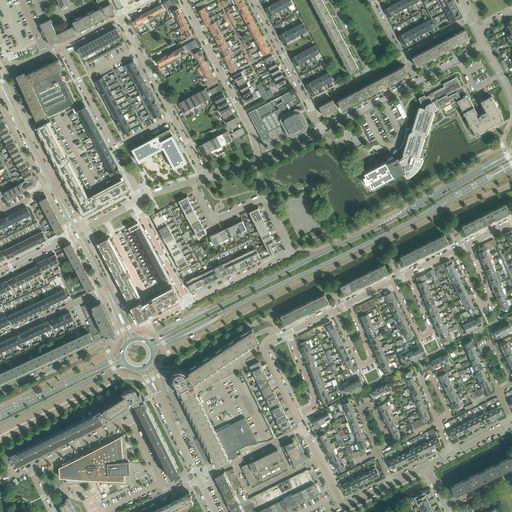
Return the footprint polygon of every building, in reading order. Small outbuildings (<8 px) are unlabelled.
[(51,19),(40,24),(41,27),(43,31),(43,32),(45,36),(46,37),(50,45),(54,43),(58,41),(60,41),(75,33),(75,32),(75,31),(77,31),(106,16),(107,17),(113,14),(112,13),(115,12),(113,9),(111,3),(110,3),(109,0),(108,0),(98,0),(99,1),(99,2),(100,5),(101,6),(102,7),(100,8),(96,10),(93,12),(88,14),(81,18),(76,20),(72,22),(74,26),(73,26),(72,27),(57,34),(55,35),(49,22),(51,20),(51,19)] [(68,0),(57,0),(60,7),(58,8),(59,9),(60,8),(64,7),(64,8),(67,7),(67,6),(70,4),(68,0)] [(246,6),(243,0),(236,4),(234,5),(236,11),(246,6)] [(284,0),(280,0),(279,1),(283,9),(288,6),(284,0)] [(328,11),(325,5),(322,0),(314,0),(312,1),(319,16),(328,11)] [(407,7),(402,0),(401,0),(398,2),(402,10),(407,7)] [(441,8),(452,2),(451,0),(444,0),(439,3),(441,8)] [(279,1),(275,3),(279,11),(283,9),(279,1)] [(394,4),(398,12),(402,10),(398,2),(394,4)] [(445,12),(455,7),(452,2),(441,8),(442,8),(445,12)] [(275,3),(270,6),(274,14),(279,11),(275,3)] [(389,7),(393,15),(398,12),(394,4),(389,7)] [(164,11),(161,5),(156,7),(160,15),(165,12),(164,11)] [(248,11),(246,6),(236,11),(237,13),(240,12),(242,14),(248,11)] [(270,6),(265,8),(270,16),(274,14),(270,6)] [(160,15),(156,7),(150,10),(155,18),(160,15)] [(181,14),(178,9),(176,10),(175,7),(169,10),(170,13),(172,12),(175,17),(181,14)] [(209,12),(206,7),(198,11),(201,16),(207,13),(209,12)] [(389,7),(384,9),(388,17),(393,15),(389,7)] [(447,17),(457,12),(455,7),(445,12),(447,17)] [(155,18),(150,10),(145,13),(149,21),(155,18)] [(251,16),(248,11),(242,14),(244,20),(251,16)] [(336,25),(333,20),(328,11),(319,16),(327,30),(336,25)] [(457,12),(447,17),(450,22),(451,21),(452,23),(456,21),(456,19),(460,17),(457,12)] [(149,21),(145,13),(140,16),(143,22),(144,24),(149,21)] [(210,18),(207,13),(201,16),(204,21),(210,18)] [(184,19),(181,14),(175,17),(178,22),(184,19)] [(143,22),(140,16),(134,19),(138,25),(143,22)] [(254,21),(251,16),(244,20),(247,25),(254,21)] [(212,23),(210,18),(204,21),(207,27),(208,26),(212,24),(212,23)] [(187,25),(184,19),(178,22),(181,28),(187,25)] [(426,22),(430,29),(435,27),(430,19),(426,22)] [(257,26),(254,21),(247,25),(250,30),(257,26)] [(218,27),(215,22),(212,23),(212,24),(208,26),(211,31),(218,27)] [(421,24),(425,32),(430,29),(426,22),(421,24)] [(303,23),(298,25),(302,33),(307,30),(303,23)] [(417,26),(421,34),(425,32),(421,24),(417,26)] [(190,30),(187,25),(181,28),(179,29),(181,34),(183,33),(190,30)] [(298,25),(293,27),(298,35),(302,33),(298,25)] [(343,40),(341,34),(336,25),(327,30),(335,45),(343,40)] [(259,31),(257,26),(250,30),(251,32),(250,32),(251,35),(259,31)] [(412,29),(416,37),(421,34),(417,26),(412,29)] [(220,32),(218,27),(211,31),(214,36),(220,32)] [(293,27),(289,30),(293,38),(298,35),(293,27)] [(116,28),(108,32),(114,42),(121,38),(116,28)] [(408,31),(412,39),(416,37),(412,29),(408,31)] [(469,38),(465,29),(451,37),(456,45),(469,38)] [(192,35),(190,30),(183,33),(186,38),(192,35)] [(289,30),(284,32),(289,40),(293,38),(289,30)] [(223,37),(222,35),(225,34),(223,31),(220,32),(214,36),(216,41),(223,37)] [(262,36),(259,31),(251,35),(253,38),(254,38),(255,40),(262,36)] [(403,34),(407,41),(412,39),(408,31),(403,34)] [(108,32),(100,37),(105,47),(114,42),(108,32)] [(284,32),(280,35),(284,43),(289,40),(284,32)] [(403,34),(399,36),(403,44),(407,41),(403,34)] [(256,46),(258,45),(265,42),(262,36),(255,40),(253,41),(256,46)] [(100,37),(92,41),(97,51),(105,47),(100,37)] [(226,43),(223,37),(216,41),(219,46),(226,43)] [(456,45),(451,37),(438,44),(443,52),(456,45)] [(351,54),(348,49),(343,40),(335,45),(342,59),(351,54)] [(92,41),(83,46),(88,55),(97,51),(92,41)] [(219,46),(222,51),(230,47),(231,46),(228,41),(226,43),(219,46)] [(267,47),(265,42),(258,45),(261,50),(267,47)] [(443,52),(438,44),(425,51),(430,59),(443,52)] [(189,53),(188,51),(187,48),(185,45),(183,46),(177,49),(182,58),(189,53)] [(315,45),(310,48),(314,56),(319,53),(315,45)] [(83,46),(78,49),(83,58),(88,55),(83,46)] [(233,52),(230,47),(222,51),(224,56),(225,56),(229,54),(231,53),(233,52)] [(270,52),(267,47),(261,50),(263,56),(270,52)] [(310,48),(306,50),(310,58),(314,56),(310,48)] [(182,58),(177,49),(172,52),(175,58),(177,60),(182,58)] [(203,56),(201,50),(199,51),(198,49),(191,52),(193,55),(195,54),(196,56),(195,57),(196,60),(197,59),(203,56)] [(306,50),(301,53),(305,60),(310,58),(306,50)] [(430,59),(425,51),(410,58),(413,63),(414,63),(416,67),(430,59)] [(175,58),(172,52),(167,55),(170,61),(175,58)] [(234,58),(231,53),(229,54),(225,56),(224,56),(222,58),(223,60),(224,59),(226,62),(234,58)] [(301,53),(297,55),(301,63),(305,60),(301,53)] [(359,69),(356,63),(351,54),(342,59),(350,73),(359,69)] [(170,61),(167,55),(162,57),(165,63),(170,61)] [(275,61),(272,55),(264,59),(267,65),(275,61)] [(297,55),(292,58),(296,65),(301,63),(297,55)] [(206,61),(203,56),(197,59),(200,64),(206,61)] [(165,63),(162,57),(156,60),(159,66),(165,63)] [(236,63),(234,58),(226,62),(228,67),(236,63)] [(505,70),(509,68),(506,62),(505,62),(504,59),(501,61),(505,70)] [(16,77),(36,121),(63,108),(64,108),(73,104),(58,70),(63,68),(59,60),(26,75),(25,73),(16,77)] [(133,61),(123,66),(126,71),(136,66),(133,61)] [(209,66),(206,61),(200,64),(201,66),(199,68),(201,71),(209,66)] [(278,66),(275,61),(267,65),(270,70),(278,66)] [(239,69),(236,63),(228,67),(231,73),(237,70),(239,69)] [(408,75),(406,71),(408,70),(405,65),(390,73),(395,82),(408,75)] [(136,66),(126,71),(127,71),(129,75),(130,75),(139,71),(136,66)] [(212,72),(209,66),(201,71),(203,76),(206,75),(212,72)] [(280,71),(278,66),(270,70),(265,73),(267,75),(269,74),(268,73),(271,72),(273,75),(280,71)] [(139,71),(130,75),(132,80),(141,75),(139,71)] [(236,81),(244,77),(246,76),(243,71),(233,76),(236,81)] [(283,77),(280,71),(273,75),(276,81),(283,77)] [(214,77),(212,72),(206,75),(208,80),(214,77)] [(329,72),(324,75),(328,82),(333,80),(329,72)] [(395,82),(390,73),(377,80),(382,88),(395,82)] [(141,75),(132,80),(133,80),(136,84),(135,85),(144,80),(141,75)] [(324,75),(320,77),(324,85),(328,82),(324,75)] [(96,82),(98,86),(106,82),(104,77),(96,82)] [(246,83),(244,77),(236,81),(239,87),(246,83)] [(286,82),(283,77),(276,81),(268,85),(270,87),(274,85),(276,88),(286,82)] [(320,77),(315,79),(319,87),(324,85),(320,77)] [(394,155),(394,156),(394,157),(393,157),(388,160),(363,173),(365,176),(362,177),(365,182),(364,182),(365,184),(366,183),(366,185),(369,184),(372,189),(402,173),(402,172),(404,171),(405,172),(406,176),(407,177),(408,177),(409,176),(411,175),(412,174),(414,172),(415,171),(417,169),(417,168),(418,168),(419,167),(419,166),(420,164),(420,163),(421,162),(422,160),(422,159),(421,158),(420,157),(419,156),(419,155),(425,134),(427,134),(434,112),(431,111),(433,110),(438,107),(439,108),(442,109),(453,103),(458,108),(460,107),(457,101),(468,96),(463,88),(462,89),(461,87),(461,86),(458,82),(458,81),(456,77),(443,84),(444,86),(444,87),(443,88),(442,88),(433,93),(432,96),(433,96),(430,97),(429,95),(426,97),(425,96),(425,95),(424,95),(422,96),(418,98),(419,100),(422,105),(421,108),(419,108),(418,108),(412,129),(412,130),(410,129),(408,129),(407,129),(406,129),(406,130),(406,134),(405,136),(405,139),(404,141),(403,143),(402,145),(401,147),(399,150),(399,151),(398,152),(396,154),(395,154),(394,155)] [(315,79),(311,82),(315,90),(319,87),(315,79)] [(144,80),(135,85),(137,90),(146,85),(144,80)] [(382,88),(377,80),(364,87),(368,96),(382,88)] [(98,86),(101,91),(109,87),(106,82),(98,86)] [(310,92),(315,90),(311,82),(306,84),(310,92)] [(249,88),(246,83),(239,87),(241,92),(249,88)] [(146,85),(137,90),(140,94),(139,95),(149,90),(146,85)] [(226,98),(223,93),(223,91),(219,86),(217,87),(220,93),(217,94),(215,95),(213,96),(216,103),(226,98)] [(101,91),(103,96),(111,92),(109,87),(101,91)] [(368,96),(364,87),(350,94),(355,103),(368,96)] [(252,93),(249,88),(241,92),(244,97),(252,93)] [(212,97),(209,91),(207,92),(205,89),(200,92),(205,101),(210,98),(212,97)] [(149,90),(139,95),(141,100),(151,94),(149,90)] [(256,109),(248,113),(263,142),(271,138),(271,137),(268,132),(282,125),(284,129),(287,135),(288,135),(292,136),(292,137),(292,136),(294,136),(297,134),(298,136),(297,136),(298,136),(303,133),(302,133),(301,132),(305,130),(306,129),(307,129),(306,129),(308,124),(302,113),(301,111),(301,110),(296,108),(295,109),(295,108),(294,107),(291,102),(295,100),(291,91),(281,97),(283,102),(278,105),(275,100),(256,109)] [(103,96),(106,101),(114,96),(111,92),(103,96)] [(205,101),(200,92),(194,94),(199,104),(205,101)] [(247,103),(258,97),(255,92),(252,93),(244,97),(247,103)] [(151,94),(141,100),(144,105),(154,99),(151,94)] [(199,104),(194,94),(189,97),(194,106),(199,104)] [(355,103),(350,94),(337,101),(340,107),(342,110),(355,103)] [(106,101),(108,105),(116,101),(114,96),(106,101)] [(503,120),(502,117),(491,96),(480,102),(484,108),(482,109),(484,113),(478,116),(468,96),(457,101),(460,107),(475,135),(503,120)] [(194,106),(189,97),(184,100),(189,109),(194,106)] [(228,104),(226,98),(216,103),(219,109),(228,104)] [(154,99),(144,105),(146,109),(156,104),(154,99)] [(189,109),(184,100),(178,103),(183,112),(189,109)] [(337,108),(334,103),(332,100),(319,107),(323,116),(337,108)] [(108,105),(111,110),(119,106),(116,101),(108,105)] [(75,108),(78,113),(76,114),(87,109),(84,104),(75,108)] [(156,104),(146,109),(149,114),(159,109),(156,104)] [(231,109),(228,104),(219,109),(222,114),(231,109)] [(111,110),(113,115),(121,111),(119,106),(111,110)] [(399,109),(403,118),(407,117),(403,107),(399,109)] [(87,109),(76,114),(78,119),(89,114),(86,109),(87,109)] [(159,109),(149,114),(151,119),(162,114),(159,109)] [(234,114),(231,109),(222,114),(225,119),(234,114)] [(113,115),(116,120),(124,115),(121,111),(113,115)] [(89,114),(78,119),(79,119),(81,118),(83,123),(91,118),(89,114)] [(237,120),(234,114),(225,119),(228,125),(237,120)] [(116,120),(118,124),(126,120),(124,115),(116,120)] [(91,118),(83,123),(86,128),(94,123),(91,118)] [(118,124),(121,129),(129,125),(126,120),(118,124)] [(0,132),(9,128),(8,126),(7,127),(5,124),(4,122),(3,121),(0,122),(0,132)] [(47,122),(36,128),(54,163),(58,169),(83,216),(97,208),(102,206),(130,191),(125,180),(123,181),(106,190),(106,188),(93,195),(93,194),(87,198),(77,180),(79,179),(69,161),(69,160),(67,156),(66,156),(61,146),(60,147),(48,124),(47,122)] [(94,123),(86,128),(88,132),(87,133),(97,128),(94,123)] [(121,129),(123,134),(131,130),(129,125),(121,129)] [(10,133),(8,130),(9,129),(9,128),(0,132),(3,138),(10,133)] [(97,128),(87,133),(90,138),(99,133),(97,128)] [(168,129),(129,149),(136,163),(138,162),(144,159),(144,158),(161,149),(171,169),(184,162),(168,129)] [(233,140),(228,131),(222,134),(227,143),(233,140)] [(5,142),(14,137),(13,136),(12,137),(10,133),(3,138),(5,142)] [(99,133),(90,138),(91,137),(93,142),(102,137),(99,133)] [(227,143),(222,134),(216,137),(221,146),(227,143)] [(15,142),(14,140),(13,139),(14,139),(14,137),(5,142),(7,147),(15,142)] [(102,137),(93,142),(96,147),(104,142),(102,137)] [(221,146),(216,137),(211,140),(215,149),(221,146)] [(215,149),(211,140),(205,143),(210,152),(215,149)] [(10,152),(19,147),(18,145),(17,146),(15,142),(7,147),(10,152)] [(104,142),(96,147),(98,151),(97,152),(107,147),(104,142)] [(210,152),(205,143),(199,146),(204,155),(210,152)] [(20,153),(18,149),(19,148),(19,147),(10,152),(13,157),(20,153)] [(107,147),(97,152),(100,157),(109,152),(107,147)] [(109,152),(100,157),(101,156),(103,161),(102,161),(112,156),(109,152)] [(15,161),(24,156),(23,155),(22,156),(20,153),(13,157),(15,161)] [(25,162),(23,158),(25,158),(24,156),(15,161),(18,166),(25,162)] [(112,156),(102,161),(105,166),(114,161),(112,156)] [(114,161),(105,166),(106,166),(108,170),(117,166),(114,161)] [(28,167),(25,162),(18,166),(20,171),(28,167)] [(117,166),(108,170),(111,175),(120,171),(117,166)] [(30,171),(28,167),(20,171),(23,175),(30,171)] [(33,176),(30,171),(23,175),(25,180),(33,176)] [(34,186),(36,181),(33,176),(25,180),(26,181),(25,181),(29,188),(34,186)] [(29,188),(25,181),(21,183),(25,191),(29,188)] [(25,191),(21,183),(20,183),(16,186),(20,193),(25,191)] [(20,193),(16,186),(12,188),(16,196),(20,193)] [(16,196),(12,188),(8,190),(12,198),(16,196)] [(12,198),(8,190),(3,193),(7,200),(12,198)] [(189,201),(188,199),(190,199),(188,196),(178,201),(181,206),(189,201)] [(49,203),(46,197),(40,201),(43,206),(49,203)] [(192,206),(191,204),(192,203),(191,201),(189,201),(181,206),(183,210),(192,206)] [(52,208),(49,203),(43,206),(46,212),(52,208)] [(510,213),(506,204),(491,211),(495,220),(510,213)] [(194,210),(193,209),(195,208),(193,205),(192,206),(183,210),(186,215),(194,210)] [(27,207),(22,209),(26,217),(31,215),(27,207)] [(55,214),(52,208),(46,212),(49,218),(55,214)] [(260,213),(261,212),(260,209),(259,210),(258,208),(249,212),(251,217),(260,213)] [(22,209),(17,211),(21,219),(26,217),(22,209)] [(197,215),(196,213),(197,212),(195,210),(194,210),(186,215),(188,219),(197,215)] [(17,211),(13,214),(17,222),(21,219),(17,211)] [(153,220),(162,216),(160,211),(151,216),(153,220)] [(480,227),(495,220),(491,211),(476,219),(480,227)] [(262,217),(264,217),(262,214),(261,215),(260,213),(251,217),(254,221),(262,217)] [(13,214),(8,216),(12,224),(17,222),(13,214)] [(58,220),(55,214),(49,218),(51,223),(58,220)] [(156,225),(165,220),(167,219),(165,214),(162,216),(153,220),(156,225)] [(199,219),(198,218),(199,217),(198,214),(197,215),(188,219),(191,224),(199,219)] [(8,216),(4,218),(8,226),(12,224),(8,216)] [(256,226),(264,222),(266,221),(264,219),(263,219),(262,217),(254,221),(256,226)] [(193,228),(203,223),(200,219),(199,219),(191,224),(193,228)] [(246,229),(242,221),(242,219),(239,221),(240,222),(238,223),(242,231),(246,229)] [(465,235),(480,227),(476,219),(461,226),(465,235)] [(61,225),(58,220),(51,223),(54,229),(61,225)] [(158,229),(167,225),(165,220),(156,225),(158,229)] [(242,231),(238,223),(237,221),(234,223),(235,224),(233,225),(237,234),(242,231)] [(137,222),(128,227),(130,231),(139,226),(137,222)] [(267,227),(268,226),(267,223),(265,224),(264,222),(256,226),(258,231),(267,227)] [(187,237),(190,235),(184,223),(181,225),(187,237)] [(204,229),(203,227),(204,226),(203,223),(193,228),(196,233),(204,229)] [(237,234),(233,225),(232,224),(230,225),(230,226),(228,227),(232,236),(237,234)] [(64,231),(61,225),(54,229),(57,234),(64,231)] [(161,234),(170,229),(167,225),(158,229),(161,234)] [(139,226),(130,231),(132,234),(131,234),(131,235),(141,229),(140,226),(139,226)] [(232,236),(228,227),(228,226),(225,227),(226,229),(224,230),(228,238),(232,236)] [(269,231),(270,231),(269,228),(267,229),(267,227),(258,231),(260,235),(269,231)] [(206,233),(205,231),(207,231),(205,228),(204,229),(196,233),(198,238),(206,233)] [(228,238),(224,230),(223,228),(220,230),(221,231),(219,232),(223,240),(228,238)] [(141,229),(131,235),(133,238),(143,233),(141,229)] [(163,239),(172,234),(170,229),(161,234),(163,239)] [(223,240),(219,232),(218,230),(216,232),(216,233),(214,234),(218,243),(223,240)] [(511,239),(511,231),(511,230),(503,234),(505,237),(506,236),(508,242),(511,239)] [(271,236),(272,235),(271,233),(270,233),(269,231),(260,235),(262,240),(271,236)] [(143,233),(133,238),(135,242),(145,236),(143,233)] [(218,243),(214,234),(214,233),(211,234),(211,235),(210,236),(214,245),(218,243)] [(165,243),(174,238),(172,234),(163,239),(165,243)] [(449,243),(444,235),(430,242),(434,251),(449,243)] [(145,236),(135,242),(136,241),(138,244),(147,240),(145,236)] [(273,241),(275,240),(273,237),(272,238),(271,236),(262,240),(265,245),(273,241)] [(97,243),(138,321),(149,315),(148,314),(157,310),(163,307),(165,307),(170,304),(172,303),(177,300),(178,300),(179,299),(173,288),(148,302),(144,304),(130,276),(128,271),(127,271),(122,262),(111,240),(109,237),(108,238),(106,238),(106,239),(101,242),(100,242),(97,243)] [(168,248),(177,243),(174,238),(165,243),(168,248)] [(147,240),(138,244),(139,248),(138,248),(138,249),(149,243),(147,240)] [(275,245),(277,245),(275,242),(274,243),(273,241),(265,245),(267,249),(275,245)] [(434,251),(430,242),(415,249),(419,258),(434,251)] [(149,243),(138,249),(140,252),(150,247),(149,243)] [(170,252),(179,247),(177,243),(168,248),(170,252)] [(488,249),(486,243),(476,248),(478,253),(480,259),(490,254),(488,249)] [(73,249),(70,244),(64,247),(67,253),(73,249)] [(278,252),(277,250),(279,249),(278,247),(276,247),(275,245),(267,249),(270,256),(278,252)] [(150,247),(140,252),(141,252),(143,255),(152,250),(150,247)] [(173,257),(182,252),(179,247),(170,252),(173,257)] [(260,258),(255,248),(251,250),(255,260),(260,258)] [(76,255),(73,249),(67,253),(70,258),(76,255)] [(246,253),(251,262),(255,260),(251,250),(250,249),(245,251),(246,253)] [(419,258),(415,249),(400,257),(404,265),(419,258)] [(152,250),(143,255),(145,258),(154,253),(152,250)] [(175,261),(184,257),(182,252),(173,257),(175,261)] [(154,253),(145,258),(147,261),(145,262),(146,262),(156,257),(154,253)] [(251,262),(246,253),(241,255),(246,264),(251,262)] [(480,259),(483,264),(493,260),(490,254),(480,259)] [(55,255),(51,257),(55,265),(59,263),(55,255)] [(79,260),(76,255),(70,258),(73,264),(79,260)] [(246,264),(241,255),(237,257),(241,266),(246,264)] [(51,257),(47,259),(51,267),(55,265),(51,257)] [(156,257),(146,262),(147,266),(158,260),(156,257)] [(178,266),(187,261),(184,257),(175,261),(178,266)] [(241,266),(237,257),(232,259),(237,269),(241,266)] [(47,259),(42,261),(46,269),(51,267),(47,259)] [(237,269),(232,259),(228,261),(232,271),(237,269)] [(82,266),(79,260),(73,264),(76,269),(82,266)] [(158,260),(147,266),(149,265),(150,268),(149,269),(159,264),(158,260)] [(483,264),(485,270),(492,267),(495,266),(493,260),(483,264)] [(42,261),(38,263),(39,265),(42,271),(46,269),(42,261)] [(180,270),(189,266),(187,261),(178,266),(180,270)] [(232,271),(228,261),(223,264),(227,273),(232,271)] [(455,268),(451,261),(442,265),(446,273),(455,268)] [(159,264),(149,269),(151,273),(161,267),(159,264)] [(227,273),(223,264),(218,266),(223,275),(227,273)] [(389,273),(384,264),(369,272),(374,280),(389,273)] [(39,265),(35,267),(39,275),(43,273),(42,271),(39,265)] [(85,271),(82,266),(76,269),(79,275),(85,271)] [(209,270),(214,280),(218,278),(214,268),(212,266),(208,268),(209,270)] [(223,275),(218,266),(214,268),(218,278),(223,275)] [(35,267),(30,269),(34,278),(39,275),(35,267)] [(161,267),(151,273),(152,272),(154,276),(163,271),(161,267)] [(495,272),(492,267),(485,270),(487,275),(495,272)] [(203,270),(209,282),(214,280),(209,270),(208,268),(203,270)] [(458,274),(455,268),(446,273),(448,278),(458,274)] [(30,269),(26,271),(30,280),(34,278),(30,269)] [(200,275),(204,284),(209,282),(203,270),(199,272),(200,275)] [(26,271),(22,274),(26,282),(30,280),(26,271)] [(88,277),(85,271),(79,275),(82,280),(88,277)] [(163,271),(154,276),(156,279),(165,274),(163,271)] [(359,288),(374,280),(369,272),(354,279),(359,288)] [(497,278),(495,272),(487,275),(489,281),(497,278)] [(430,277),(428,273),(424,275),(423,275),(416,278),(418,283),(426,280),(431,278),(430,277)] [(22,274),(17,276),(21,284),(26,282),(22,274)] [(165,274),(156,279),(158,283),(167,278),(165,274)] [(460,279),(458,274),(448,278),(450,281),(449,282),(450,284),(453,283),(460,279)] [(204,284),(200,275),(195,277),(200,286),(204,284)] [(17,276),(13,278),(17,286),(21,284),(17,276)] [(91,282),(88,277),(82,280),(85,286),(91,282)] [(200,286),(195,277),(190,279),(195,289),(200,286)] [(13,278),(9,280),(13,288),(17,286),(13,278)] [(499,283),(497,278),(489,281),(492,287),(499,283)] [(195,289),(190,279),(186,281),(190,291),(195,289)] [(359,288),(354,279),(340,286),(344,295),(359,288)] [(463,285),(460,279),(453,283),(455,288),(463,285)] [(428,286),(426,280),(418,283),(420,289),(428,286)] [(94,288),(91,282),(85,286),(88,292),(94,288)] [(502,289),(499,283),(492,287),(494,292),(502,289)] [(455,288),(458,294),(466,290),(463,285),(455,288)] [(430,291),(428,286),(420,289),(422,294),(430,291)] [(64,289),(59,291),(63,299),(68,297),(64,289)] [(504,295),(502,289),(494,292),(496,298),(504,295)] [(468,295),(466,290),(458,294),(461,299),(468,295)] [(59,291),(54,293),(58,301),(63,299),(59,291)] [(432,297),(430,291),(422,294),(425,300),(432,297)] [(384,296),(379,299),(380,301),(385,298),(387,301),(387,302),(395,298),(394,298),(394,297),(393,295),(392,292),(391,292),(384,296)] [(54,293),(50,296),(54,304),(58,301),(54,293)] [(329,303),(324,294),(310,301),(314,310),(329,303)] [(471,301),(468,295),(461,299),(463,304),(471,301)] [(506,300),(504,295),(496,298),(499,304),(506,300)] [(50,296),(45,298),(49,306),(54,304),(50,296)] [(435,303),(432,297),(425,300),(427,306),(435,303)] [(45,298),(41,300),(44,308),(49,306),(45,298)] [(389,305),(386,307),(387,307),(387,309),(390,307),(397,303),(396,301),(395,300),(395,298),(387,302),(389,305)] [(508,306),(511,305),(509,299),(506,300),(499,304),(501,309),(502,309),(502,310),(503,311),(504,311),(505,311),(507,310),(508,309),(509,308),(508,307),(508,306)] [(41,300),(36,302),(40,310),(44,308),(41,300)] [(115,333),(105,311),(100,302),(99,303),(97,300),(82,307),(87,318),(95,315),(95,316),(88,319),(91,326),(88,327),(92,335),(102,330),(104,334),(105,333),(106,337),(115,333)] [(299,317),(314,310),(310,301),(295,308),(299,317)] [(474,306),(471,301),(463,304),(466,310),(474,306)] [(36,302),(31,304),(35,312),(40,310),(36,302)] [(397,303),(390,307),(392,312),(393,313),(400,309),(399,307),(398,306),(397,303)] [(437,308),(435,303),(427,306),(429,311),(437,308)] [(31,304),(27,307),(31,315),(35,312),(31,304)] [(27,307),(22,309),(26,317),(31,315),(27,307)] [(299,317),(295,308),(280,316),(284,325),(299,317)] [(439,314),(437,308),(429,311),(431,317),(439,314)] [(22,309),(18,311),(21,319),(26,317),(22,309)] [(400,309),(393,313),(395,318),(403,315),(402,314),(401,312),(401,311),(400,309)] [(18,311),(13,313),(17,321),(21,319),(18,311)] [(70,312),(65,314),(68,322),(73,320),(70,312)] [(370,320),(369,316),(375,314),(374,312),(361,317),(363,323),(370,320)] [(13,313),(8,316),(12,324),(17,321),(13,313)] [(65,314),(60,316),(64,324),(68,322),(65,314)] [(441,319),(439,314),(431,317),(434,322),(441,319)] [(7,315),(2,318),(5,326),(10,323),(7,315)] [(395,318),(393,319),(393,321),(395,325),(398,323),(405,320),(404,318),(404,317),(403,315),(395,318)] [(60,316),(56,318),(59,326),(64,324),(60,316)] [(485,322),(482,316),(479,317),(474,320),(477,327),(483,325),(482,324),(485,322)] [(56,318),(51,320),(54,328),(59,326),(56,318)] [(443,325),(441,319),(434,322),(436,328),(443,325)] [(48,320),(43,323),(47,331),(52,328),(48,320)] [(335,328),(332,322),(331,323),(330,320),(325,323),(322,325),(322,326),(325,329),(326,332),(329,331),(335,328)] [(373,325),(370,320),(363,323),(365,328),(373,325)] [(395,325),(397,329),(398,330),(399,330),(400,329),(408,325),(407,323),(406,322),(405,320),(398,323),(395,325)] [(477,327),(474,320),(468,322),(472,330),(477,327)] [(365,328),(367,334),(375,331),(378,330),(376,326),(378,325),(377,322),(373,324),(374,325),(373,325),(365,328)] [(459,325),(463,333),(466,332),(466,333),(472,330),(468,322),(465,324),(464,322),(459,325)] [(511,330),(511,328),(509,322),(503,325),(507,333),(511,330)] [(43,323),(39,325),(42,333),(47,331),(43,323)] [(446,324),(443,325),(436,328),(438,334),(448,330),(446,324)] [(39,325),(34,327),(38,335),(42,333),(39,325)] [(399,330),(398,330),(399,332),(401,336),(403,334),(411,331),(408,325),(400,329),(399,330)] [(507,333),(503,325),(498,328),(502,335),(507,333)] [(34,327),(29,329),(33,337),(38,335),(34,327)] [(337,333),(335,328),(329,331),(331,336),(337,333)] [(502,335),(498,328),(492,331),(493,331),(491,332),(494,338),(495,338),(496,338),(502,335)] [(29,329),(25,331),(29,339),(33,337),(29,329)] [(248,367),(245,361),(246,360),(256,354),(260,351),(259,348),(261,347),(252,329),(241,334),(241,335),(187,370),(188,373),(187,373),(186,372),(185,371),(184,370),(183,370),(182,369),(180,369),(179,369),(178,369),(176,370),(175,370),(176,372),(175,373),(173,372),(173,373),(172,373),(172,374),(172,375),(171,376),(171,377),(171,378),(171,379),(172,379),(172,380),(172,381),(174,379),(174,380),(186,404),(198,399),(195,393),(241,370),(243,370),(248,367)] [(452,339),(449,332),(450,331),(449,329),(448,330),(438,334),(440,339),(441,339),(443,343),(444,342),(448,340),(452,339)] [(25,331),(20,333),(24,341),(29,339),(25,331)] [(377,336),(375,331),(367,334),(370,339),(377,336)] [(411,331),(403,334),(407,341),(413,338),(412,337),(413,336),(412,334),(411,332),(411,331)] [(93,342),(89,332),(82,335),(87,345),(93,342)] [(20,333),(16,336),(19,344),(24,341),(20,333)] [(340,338),(337,333),(331,336),(334,341),(340,338)] [(379,342),(378,339),(381,338),(380,337),(383,336),(381,333),(379,334),(380,335),(377,336),(370,339),(372,345),(379,342)] [(101,339),(98,334),(93,336),(95,341),(96,342),(101,340),(101,339)] [(87,345),(82,335),(76,339),(80,348),(87,345)] [(16,336),(11,338),(15,346),(19,344),(16,336)] [(11,338),(6,340),(10,348),(15,346),(11,338)] [(343,344),(340,338),(334,341),(336,347),(343,344)] [(80,348),(76,339),(69,342),(73,351),(80,348)] [(6,340),(2,342),(5,350),(10,348),(6,340)] [(312,350),(308,340),(301,343),(302,347),(301,347),(303,353),(309,350),(309,351),(312,350)] [(474,346),(472,340),(468,342),(467,340),(463,341),(464,344),(466,349),(474,346)] [(415,346),(412,348),(413,350),(417,357),(423,354),(422,353),(425,352),(420,342),(419,341),(416,343),(417,345),(415,346)] [(500,346),(503,351),(510,347),(511,346),(511,345),(510,341),(500,346)] [(73,351),(69,342),(62,345),(66,354),(70,352),(73,351)] [(382,348),(379,342),(372,345),(374,351),(382,348)] [(345,349),(343,344),(336,347),(339,352),(345,349)] [(66,354),(62,345),(55,348),(60,357),(66,354)] [(476,352),(474,346),(466,349),(468,355),(476,352)] [(511,353),(511,351),(510,347),(503,351),(505,357),(511,353)] [(60,357),(55,348),(49,351),(53,360),(60,357)] [(384,353),(382,348),(374,351),(376,356),(384,353)] [(348,355),(345,349),(339,352),(337,353),(340,359),(342,358),(348,355)] [(408,350),(406,350),(411,360),(414,359),(415,358),(417,357),(413,350),(410,352),(409,349),(408,350)] [(405,351),(398,354),(402,363),(406,361),(406,363),(407,362),(409,361),(411,360),(406,350),(405,351)] [(53,360),(49,351),(42,354),(46,363),(53,360)] [(478,357),(476,352),(468,355),(471,361),(478,357)] [(379,362),(386,359),(389,358),(388,356),(388,355),(385,356),(384,353),(376,356),(379,362)] [(451,360),(448,353),(442,356),(446,363),(451,360)] [(46,363),(42,354),(35,357),(39,367),(44,365),(46,363)] [(261,366),(257,358),(256,354),(246,360),(252,371),(261,366)] [(316,361),(313,355),(311,356),(305,358),(307,364),(316,361)] [(350,360),(348,355),(342,358),(344,363),(350,360)] [(446,363),(442,356),(437,358),(440,366),(446,363)] [(39,367),(35,357),(28,360),(33,370),(39,367)] [(481,363),(478,357),(471,361),(473,366),(481,363)] [(440,366),(437,358),(431,361),(435,368),(440,366)] [(389,364),(386,359),(379,362),(381,367),(389,364)] [(33,370),(28,360),(22,364),(26,373),(33,370)] [(342,364),(345,370),(353,365),(350,360),(344,363),(342,364)] [(316,367),(315,364),(317,364),(316,361),(307,364),(309,369),(316,367)] [(483,368),(481,363),(473,366),(475,372),(483,368)] [(26,373),(22,364),(15,367),(19,376),(26,373)] [(391,370),(389,364),(381,367),(383,373),(384,373),(385,375),(396,370),(395,368),(391,370)] [(264,371),(261,366),(252,371),(254,376),(264,371)] [(19,376),(15,367),(8,370),(13,379),(19,376)] [(485,374),(483,368),(475,372),(476,375),(474,376),(475,378),(477,377),(485,374)] [(13,379),(8,370),(2,373),(6,382),(8,381),(13,379)] [(413,377),(410,371),(407,372),(406,370),(401,372),(403,378),(399,379),(400,382),(403,381),(406,379),(413,377)] [(257,380),(266,375),(264,371),(254,376),(257,380)] [(322,377),(321,375),(320,372),(318,373),(312,375),(314,381),(322,377)] [(449,378),(446,372),(439,376),(441,382),(449,378)] [(487,380),(485,374),(477,377),(480,383),(487,380)] [(259,385),(269,380),(266,375),(257,380),(259,385)] [(362,384),(359,376),(353,379),(357,387),(362,384)] [(325,383),(322,377),(314,381),(316,386),(325,383)] [(454,382),(453,380),(452,380),(450,377),(449,378),(441,382),(444,387),(454,382)] [(357,387),(353,379),(348,382),(349,383),(352,389),(357,387)] [(271,385),(269,380),(259,385),(261,390),(271,385)] [(491,392),(489,386),(490,385),(487,380),(480,383),(482,388),(484,394),(484,395),(491,392)] [(417,388),(415,382),(408,384),(410,388),(407,389),(404,390),(405,393),(417,388)] [(455,385),(454,382),(444,387),(447,392),(454,389),(453,386),(455,385)] [(325,389),(324,386),(326,386),(325,383),(316,386),(318,392),(325,389)] [(352,389),(349,383),(343,386),(343,387),(340,388),(343,393),(346,392),(352,389)] [(393,392),(388,383),(382,385),(385,392),(389,390),(392,395),(395,394),(394,391),(393,392)] [(273,390),(271,385),(261,390),(264,395),(273,390)] [(382,394),(385,392),(382,385),(377,388),(380,395),(381,397),(382,400),(385,399),(382,394)] [(380,395),(377,388),(371,391),(374,397),(380,395)] [(420,393),(417,388),(405,393),(406,395),(412,393),(413,396),(420,393)] [(129,406),(131,405),(130,403),(131,402),(132,404),(135,406),(135,407),(137,406),(135,403),(137,403),(137,402),(137,401),(138,401),(140,400),(142,400),(142,401),(143,400),(146,407),(148,406),(145,398),(143,399),(140,393),(138,394),(137,392),(136,391),(135,390),(134,389),(133,389),(132,389),(131,389),(130,389),(129,389),(128,389),(122,393),(123,396),(100,410),(93,414),(94,415),(101,412),(105,419),(102,420),(103,422),(109,418),(129,406)] [(329,394),(328,392),(327,392),(325,389),(318,392),(320,397),(326,395),(329,394)] [(457,394),(454,389),(447,392),(450,398),(457,394)] [(266,400),(276,395),(273,390),(264,395),(266,400)] [(460,400),(458,396),(457,394),(450,398),(452,403),(460,400)] [(268,404),(278,400),(276,395),(266,400),(268,404)] [(464,404),(462,400),(465,399),(465,397),(460,400),(452,403),(455,409),(464,404)] [(246,445),(258,443),(245,417),(215,432),(214,432),(208,419),(205,413),(198,399),(186,404),(194,419),(196,424),(203,438),(198,440),(209,463),(209,464),(215,461),(217,465),(238,455),(236,451),(246,445)] [(424,404),(422,399),(415,401),(412,402),(409,404),(410,406),(416,404),(417,407),(424,404)] [(181,476),(152,417),(146,407),(143,400),(142,401),(142,400),(140,400),(138,401),(137,401),(137,402),(137,403),(135,403),(137,406),(135,407),(136,408),(139,413),(171,478),(174,476),(175,477),(174,477),(176,480),(180,478),(179,477),(181,476)] [(281,404),(278,400),(268,404),(271,409),(281,404)] [(343,410),(351,407),(349,401),(346,403),(345,401),(337,404),(340,412),(343,410)] [(381,412),(393,406),(392,404),(388,405),(387,402),(378,406),(381,412)] [(283,409),(281,404),(271,409),(273,414),(283,409)] [(426,410),(424,404),(417,407),(420,413),(426,410)] [(502,414),(497,404),(495,406),(496,407),(493,409),(497,417),(502,414)] [(392,413),(391,410),(394,408),(393,406),(381,412),(384,417),(392,413)] [(354,412),(351,407),(343,410),(345,416),(354,412)] [(276,419),(285,414),(283,409),(273,414),(276,419)] [(497,417),(493,409),(487,412),(491,420),(497,417)] [(422,419),(424,425),(427,423),(427,421),(429,420),(427,416),(429,416),(426,410),(420,413),(417,414),(414,415),(415,417),(417,416),(418,417),(421,418),(421,419),(422,419)] [(17,464),(78,434),(103,422),(102,420),(105,419),(101,412),(94,415),(10,457),(11,459),(10,459),(11,463),(15,462),(16,461),(17,464)] [(322,415),(326,422),(326,423),(331,421),(330,418),(331,418),(328,412),(322,415)] [(356,418),(354,412),(345,416),(348,422),(356,418)] [(491,420),(487,412),(482,415),(486,422),(491,420)] [(387,423),(398,417),(397,414),(394,416),(392,413),(384,417),(387,423)] [(278,424),(288,419),(285,414),(276,419),(278,424)] [(322,415),(317,418),(321,425),(326,422),(322,415)] [(486,422),(482,415),(476,417),(480,425),(486,422)] [(397,424),(396,420),(399,419),(398,417),(387,423),(389,428),(396,425),(397,424)] [(480,425),(476,417),(471,420),(475,428),(480,425)] [(321,426),(321,425),(317,418),(311,420),(316,429),(321,426)] [(358,424),(356,418),(348,422),(350,427),(358,424)] [(280,429),(290,424),(288,419),(278,424),(280,429)] [(475,428),(471,420),(465,423),(469,430),(475,428)] [(469,430),(465,423),(460,425),(461,428),(464,433),(469,430)] [(293,429),(290,424),(280,429),(283,434),(293,429)] [(360,429),(358,424),(350,427),(352,433),(360,429)] [(398,430),(397,428),(396,425),(389,428),(392,433),(398,430)] [(464,433),(461,428),(460,425),(455,428),(459,436),(464,433)] [(401,436),(400,433),(403,432),(402,431),(405,429),(404,427),(401,429),(398,430),(392,433),(395,439),(401,436)] [(459,436),(455,428),(449,431),(453,439),(459,436)] [(363,435),(360,429),(352,433),(355,438),(356,437),(363,435)] [(328,438),(325,433),(319,436),(322,441),(328,438)] [(128,461),(124,434),(114,440),(114,441),(106,445),(106,444),(92,450),(93,451),(84,456),(84,455),(62,463),(63,466),(60,468),(60,477),(66,477),(67,484),(90,481),(89,479),(96,479),(96,482),(105,483),(105,484),(108,484),(108,483),(122,484),(122,485),(125,485),(125,484),(132,485),(129,474),(130,474),(129,461),(128,461)] [(442,445),(437,434),(434,436),(435,438),(432,440),(436,447),(442,445)] [(365,440),(363,435),(356,437),(359,443),(365,440)] [(331,444),(328,438),(322,441),(325,447),(331,444)] [(359,443),(356,444),(358,449),(361,448),(367,446),(365,440),(359,443)] [(436,447),(432,440),(427,442),(431,450),(436,447)] [(285,452),(296,446),(293,441),(282,446),(285,452)] [(431,450),(427,442),(421,445),(425,453),(431,450)] [(327,452),(333,449),(335,448),(333,443),(331,444),(325,447),(327,452)] [(425,453),(421,445),(416,448),(420,456),(425,453)] [(287,457),(299,451),(296,446),(285,452),(287,457)] [(420,456),(416,448),(410,450),(414,458),(420,456)] [(278,449),(273,451),(278,463),(279,463),(284,461),(278,449)] [(336,454),(333,449),(327,452),(330,458),(336,454)] [(414,458),(410,450),(405,453),(409,461),(414,458)] [(273,451),(268,454),(274,465),(278,463),(273,451)] [(290,462),(301,457),(299,451),(287,457),(290,462)] [(338,453),(336,454),(330,458),(333,463),(341,459),(338,453)] [(409,461),(405,453),(399,456),(403,464),(409,461)] [(268,454),(263,456),(269,468),(274,465),(268,454)] [(263,456),(258,458),(259,458),(264,470),(269,468),(263,456)] [(403,464),(399,456),(394,458),(398,466),(403,464)] [(511,467),(511,457),(511,456),(496,464),(501,473),(511,467)] [(292,468),(304,462),(301,457),(290,462),(292,468)] [(258,458),(254,461),(259,472),(264,470),(259,458),(258,458)] [(392,468),(393,469),(398,466),(394,458),(389,461),(388,460),(386,460),(391,469),(392,468)] [(345,468),(341,459),(333,463),(335,468),(336,468),(338,471),(345,468)] [(252,462),(249,463),(252,470),(255,475),(259,472),(254,461),(252,462)] [(247,464),(241,467),(245,474),(252,470),(249,463),(248,464),(247,464)] [(278,463),(274,465),(278,475),(283,472),(282,470),(281,469),(280,467),(279,465),(279,463),(278,463)] [(501,473),(496,464),(481,471),(485,481),(501,473)] [(274,465),(269,468),(273,477),(278,475),(274,465)] [(380,476),(375,466),(372,467),(373,469),(370,470),(374,478),(380,476)] [(277,511),(314,494),(315,495),(319,493),(319,492),(308,469),(248,499),(233,468),(226,472),(226,471),(225,471),(226,472),(215,477),(231,511),(277,511)] [(269,468),(264,470),(269,479),(273,477),(269,468)] [(252,470),(245,474),(252,488),(259,484),(255,475),(252,470)] [(264,470),(259,472),(264,482),(269,479),(264,470)] [(374,478),(370,470),(365,473),(369,481),(374,478)] [(358,474),(359,476),(363,484),(369,481),(365,473),(364,471),(358,474)] [(485,481),(481,471),(465,479),(470,488),(485,481)] [(259,472),(255,475),(259,484),(264,482),(259,472)] [(363,484),(359,476),(354,479),(358,486),(363,484)] [(358,486),(354,479),(348,481),(352,489),(358,486)] [(455,496),(470,488),(465,479),(450,486),(455,496)] [(352,489),(348,481),(343,484),(347,492),(352,489)] [(175,511),(193,503),(192,501),(194,499),(195,496),(192,496),(191,494),(153,511),(175,511)] [(429,501),(428,499),(427,499),(425,496),(424,494),(414,498),(418,506),(429,501)] [(74,511),(68,499),(66,499),(65,499),(61,500),(62,503),(60,505),(63,511),(74,511)] [(431,507),(429,503),(430,502),(429,501),(418,506),(421,511),(431,507)]
